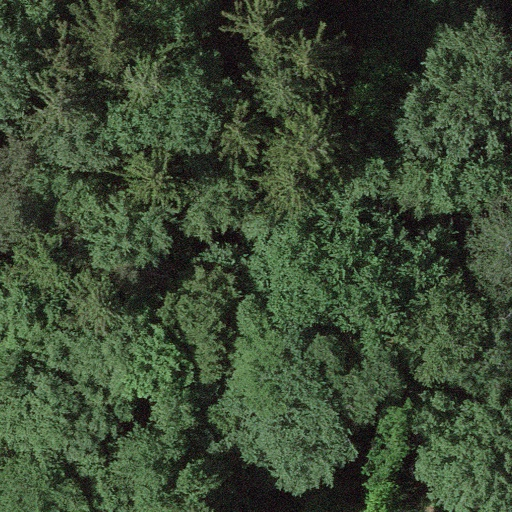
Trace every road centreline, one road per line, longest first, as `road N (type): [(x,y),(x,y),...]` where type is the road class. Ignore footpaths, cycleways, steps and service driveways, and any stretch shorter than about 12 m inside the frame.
road 1 (track): [(511,456),(443,284),(403,0)]
road 2 (track): [(443,284),(132,0)]
